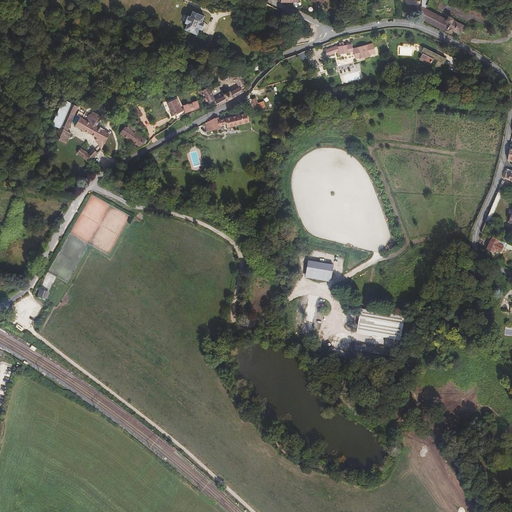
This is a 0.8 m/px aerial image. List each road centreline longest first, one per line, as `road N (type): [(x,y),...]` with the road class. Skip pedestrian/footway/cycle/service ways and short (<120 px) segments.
road 1 (residential): [(26,290),(100,173),(244,93),(280,58),(328,35)]
road 2 (track): [(91,182),(236,243),(241,263),(230,309),(238,328),(375,254)]
road 3 (track): [(255,511),(4,304)]
road 4 (unclassified): [(503,165),(511,95),(495,67),(407,23),(328,35)]
road 5 (unclassified): [(511,275),(477,256),(475,238),(503,165)]
